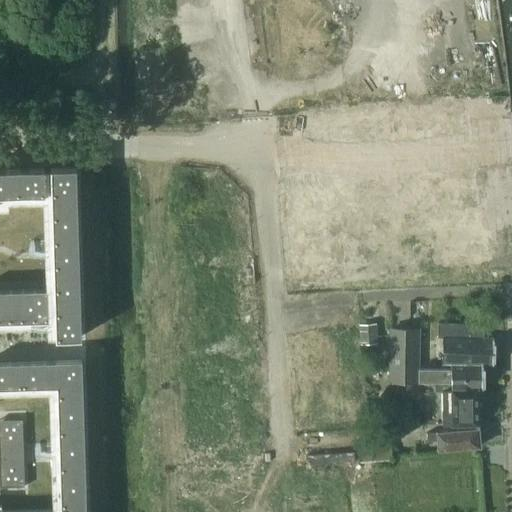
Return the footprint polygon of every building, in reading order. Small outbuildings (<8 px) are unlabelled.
[(76,167),(50,168),(50,169),(55,337),(81,337),(76,167)] [(44,168),(0,169),(0,194),(45,194),(44,187),(46,187),(46,175),(44,175),(44,169),(44,168)] [(47,288),(0,289),(0,319),(47,318),(47,288)] [(438,322),(438,337),(444,337),(443,363),(451,363),(483,364),(493,364),(493,350),(494,338),(484,338),(484,324),(438,322)] [(360,324),(361,344),(377,343),(376,323),(360,324)] [(391,334),(390,355),(419,353),(419,330),(391,329),(391,334)] [(390,355),(390,382),(405,381),(419,381),(434,381),(452,381),(452,389),(477,389),(483,389),(483,364),(451,363),(451,369),(418,368),(419,353),(390,355)] [(86,511),(81,359),(0,361),(0,386),(57,385),(60,511),(86,511)] [(419,381),(405,381),(405,397),(419,397),(419,381)] [(452,381),(434,381),(434,390),(442,390),(442,425),(477,424),(477,389),(452,389),(452,381)] [(438,440),(438,450),(480,446),(478,428),(427,432),(427,441),(438,440)] [(23,431),(0,432),(0,486),(24,486),(23,431)] [(362,444),(363,460),(392,458),(391,441),(362,444)] [(355,452),(306,455),(306,464),(355,461),(355,452)]
